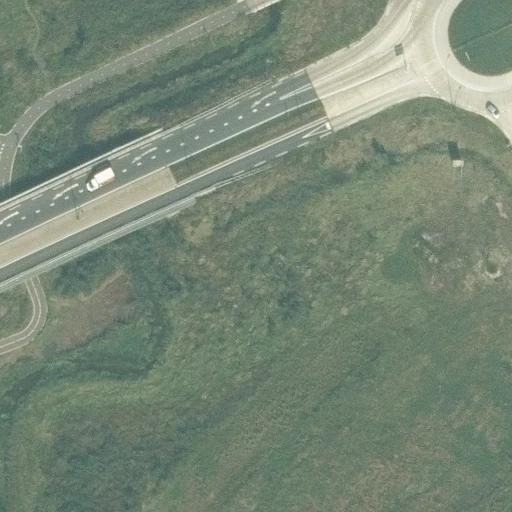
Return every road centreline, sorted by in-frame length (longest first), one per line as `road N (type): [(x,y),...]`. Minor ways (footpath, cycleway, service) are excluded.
road 1 (primary): [(0,276),(411,89),(448,88)]
road 2 (primary): [(284,105),(0,239)]
road 3 (track): [(311,511),(470,348),(511,339)]
road 4 (unknown): [(384,101),(493,342)]
road 5 (primary): [(402,0),(380,41),(312,77),(284,105)]
road 6 (primary): [(421,31),(395,58),(284,105)]
